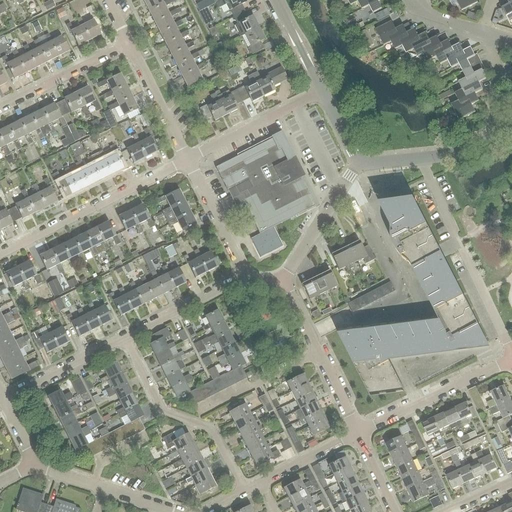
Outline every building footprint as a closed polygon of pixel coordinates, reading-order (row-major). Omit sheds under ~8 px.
[(52,0),(43,5),(46,11),(55,7),(52,0)] [(149,12),(163,5),(162,3),(160,0),(145,0),(144,1),(143,1),(144,2),(149,12)] [(168,0),(162,3),(163,5),(149,12),(149,13),(154,22),(154,23),(169,16),(168,14),(164,7),(172,3),(170,0),(168,0)] [(233,17),(245,11),(241,5),(246,2),(244,0),(221,0),(216,3),(218,8),(227,4),(233,17)] [(362,10),(369,6),(366,0),(356,0),(358,2),(362,10)] [(366,0),(369,6),(373,13),(382,9),(378,2),(381,0),(366,0)] [(478,3),(477,0),(457,0),(462,11),(478,3)] [(506,16),(511,13),(511,0),(507,0),(510,4),(502,8),(506,16)] [(87,9),(92,19),(97,17),(92,6),(87,9)] [(62,8),(55,12),(59,19),(66,16),(62,8)] [(207,9),(199,12),(202,19),(210,15),(207,9)] [(388,9),(375,16),(378,21),(391,15),(388,9)] [(175,10),(168,14),(169,16),(154,23),(155,23),(160,33),(159,33),(160,34),(174,26),(173,24),(170,18),(177,14),(175,10)] [(249,19),(245,11),(233,17),(237,24),(239,23),(244,35),(259,28),(253,16),(249,19)] [(469,13),(467,18),(477,22),(479,16),(469,13)] [(76,20),(80,27),(82,26),(89,41),(90,41),(99,36),(100,35),(93,21),(84,25),(80,18),(76,20)] [(181,21),(173,24),(174,26),(160,34),(165,44),(180,37),(179,35),(175,29),(183,25),(181,21)] [(384,46),(391,42),(387,34),(395,30),(391,22),(376,31),(384,46)] [(69,33),(71,32),(71,33),(78,46),(78,47),(79,46),(89,41),(82,26),(80,27),(73,31),(70,23),(66,25),(69,33)] [(352,33),(356,31),(359,29),(356,24),(351,26),(350,27),(352,33)] [(403,26),(395,30),(387,34),(391,42),(395,50),(402,46),(398,38),(407,33),(403,26)] [(243,36),(252,55),(264,49),(260,42),(264,39),(259,28),(244,35),(245,36),(243,36)] [(361,33),(368,47),(374,44),(368,30),(361,33)] [(410,41),(418,37),(414,30),(407,33),(398,38),(402,46),(406,53),(414,49),(410,41)] [(186,31),(179,35),(180,37),(165,44),(165,45),(166,45),(171,55),(170,55),(171,55),(185,48),(184,46),(181,39),(188,35),(186,31)] [(421,45),(429,41),(425,33),(418,37),(410,41),(414,49),(418,57),(425,54),(421,45)] [(44,36),(48,44),(50,43),(57,58),(58,57),(57,57),(67,52),(69,52),(68,51),(61,38),(62,37),(61,37),(52,42),(48,34),(44,36)] [(437,37),(429,41),(421,45),(425,54),(429,61),(436,57),(432,49),(441,45),(437,37)] [(33,42),(37,49),(39,48),(46,63),(47,63),(47,62),(57,57),(57,58),(50,43),(48,44),(41,47),(38,40),(33,42)] [(448,41),(441,45),(432,49),(436,57),(440,65),(448,61),(443,53),(452,48),(448,41)] [(192,42),(184,46),(185,48),(171,55),(171,56),(171,55),(176,65),(176,66),(191,58),(190,57),(186,50),(194,46),(192,42)] [(459,44),(452,48),(443,53),(448,61),(451,68),(459,65),(455,56),(463,52),(459,44)] [(23,47),(27,55),(28,54),(36,68),(46,63),(39,48),(37,49),(31,52),(27,45),(23,47)] [(467,60),(474,56),(471,48),(463,52),(455,56),(459,65),(463,71),(471,67),(470,65),(467,60)] [(12,53),(16,60),(18,59),(25,74),(25,73),(35,68),(35,69),(36,68),(28,54),(27,55),(20,58),(16,51),(15,51),(12,53)] [(197,53),(190,57),(191,58),(176,66),(181,76),(196,69),(195,67),(192,61),(199,57),(197,53)] [(467,60),(470,65),(480,60),(477,54),(474,56),(467,60)] [(5,66),(6,65),(7,65),(14,79),(13,79),(14,80),(15,79),(24,74),(25,74),(18,59),(16,60),(9,63),(5,56),(1,58),(5,66)] [(470,65),(471,67),(472,70),(482,65),(480,60),(470,65)] [(203,63),(195,67),(196,69),(181,76),(182,77),(187,87),(187,88),(188,87),(201,80),(202,80),(197,71),(205,68),(203,63)] [(475,75),(482,71),(485,70),(482,65),(472,70),(475,75)] [(475,75),(472,70),(471,67),(463,71),(466,79),(471,87),(479,83),(486,79),(482,71),(475,75)] [(287,79),(281,68),(274,71),(266,75),(267,77),(260,80),(256,72),(252,74),(264,97),(275,91),(272,87),(287,79)] [(244,86),(236,90),(242,102),(249,98),(252,103),(264,97),(252,74),(246,77),(250,85),(245,88),(244,86)] [(107,84),(111,91),(112,93),(126,86),(120,75),(107,82),(107,81),(106,82),(106,80),(98,84),(96,85),(99,89),(107,84)] [(482,90),(479,83),(471,87),(466,79),(459,83),(462,90),(467,98),(475,94),(482,90)] [(113,95),(117,103),(118,105),(132,98),(126,86),(112,93),(111,91),(102,96),(104,100),(113,95)] [(88,88),(75,94),(82,108),(85,106),(92,103),(97,112),(101,110),(96,100),(94,101),(88,88)] [(220,91),(215,94),(226,116),(237,110),(235,106),(242,102),(236,90),(229,94),(230,96),(224,99),(220,91)] [(479,102),(475,94),(467,98),(462,90),(455,94),(459,101),(463,110),(471,105),(479,102)] [(89,115),(85,106),(82,108),(75,94),(64,99),(64,100),(71,113),(70,113),(71,113),(81,108),(85,117),(89,115)] [(207,107),(207,105),(199,109),(205,121),(212,117),(214,121),(226,116),(215,94),(210,96),(214,104),(207,107)] [(137,110),(138,109),(132,98),(118,105),(117,103),(108,107),(110,111),(119,107),(124,117),(124,116),(137,110)] [(475,113),(471,105),(463,110),(459,101),(451,105),(459,121),(475,113)] [(54,104),(42,110),(49,124),(51,123),(59,119),(63,128),(67,126),(63,117),(61,118),(60,118),(54,105),(54,104)] [(42,110),(31,116),(38,130),(40,129),(47,125),(52,134),(56,132),(51,123),(49,124),(42,110)] [(110,111),(103,114),(110,129),(117,126),(110,111)] [(31,116),(19,121),(26,135),(29,134),(36,131),(40,140),(44,138),(40,129),(38,130),(31,116)] [(98,119),(93,122),(96,128),(99,133),(104,131),(98,119)] [(19,121),(8,127),(15,141),(17,140),(24,136),(29,145),(33,143),(29,134),(26,135),(19,121)] [(137,121),(132,124),(137,135),(143,132),(137,121)] [(60,142),(63,147),(79,139),(72,126),(68,128),(68,126),(63,129),(62,127),(61,128),(66,139),(60,142)] [(8,127),(0,131),(0,140),(3,147),(6,146),(13,142),(17,151),(22,149),(17,140),(15,141),(8,127)] [(148,140),(140,143),(138,144),(145,158),(157,152),(156,152),(150,139),(152,138),(147,129),(143,131),(148,140)] [(133,164),(145,158),(138,144),(140,143),(136,134),(132,136),(136,145),(126,150),(127,151),(133,163),(133,164)] [(315,206),(285,147),(286,146),(281,135),(216,168),(235,206),(236,206),(243,202),(247,209),(259,235),(315,206)] [(10,155),(6,146),(3,147),(0,140),(0,148),(2,148),(6,157),(10,155)] [(82,149),(79,142),(69,147),(73,153),(82,149)] [(60,149),(57,143),(50,146),(53,153),(60,149)] [(114,156),(107,160),(104,161),(111,175),(123,169),(123,168),(116,156),(117,156),(117,155),(118,154),(113,145),(109,147),(114,156)] [(102,162),(95,166),(93,167),(100,181),(111,175),(104,161),(107,160),(102,151),(98,153),(102,162)] [(91,168),(84,171),(82,172),(89,186),(100,181),(93,167),(95,166),(91,157),(87,159),(91,168)] [(80,173),(73,177),(71,178),(78,192),(89,186),(82,172),(84,171),(79,162),(77,163),(75,164),(80,173)] [(66,198),(78,192),(71,178),(73,177),(68,168),(64,170),(69,179),(59,184),(66,197),(66,198)] [(58,173),(51,176),(55,183),(61,180),(58,173)] [(47,189),(40,193),(38,194),(45,208),(57,202),(50,189),(50,188),(52,188),(47,178),(43,180),(47,189)] [(36,195),(29,198),(27,200),(34,214),(45,208),(38,194),(40,193),(36,184),(32,186),(36,195)] [(54,189),(51,190),(57,202),(60,201),(54,189)] [(22,219),(22,220),(34,214),(27,200),(29,198),(25,190),(21,192),(25,201),(15,206),(16,206),(22,219)] [(166,200),(170,207),(171,210),(185,202),(179,190),(178,191),(165,197),(164,196),(156,200),(158,204),(166,200)] [(371,399),(406,395),(390,363),(491,350),(418,208),(414,200),(379,205),(383,212),(384,212),(396,237),(392,239),(402,259),(407,257),(438,318),(422,319),(369,325),(370,327),(363,328),(362,326),(336,330),(371,399)] [(0,206),(3,212),(0,213),(0,229),(0,230),(12,224),(5,211),(6,211),(5,211),(7,210),(2,201),(0,202),(0,206)] [(172,212),(175,219),(177,221),(190,214),(185,202),(171,210),(170,207),(162,212),(164,216),(172,212)] [(243,202),(236,206),(239,213),(247,209),(243,202)] [(142,205),(130,211),(137,225),(139,224),(146,221),(150,229),(151,228),(154,227),(150,219),(149,219),(148,219),(142,206),(142,205)] [(143,232),(139,224),(137,225),(130,211),(118,217),(118,218),(119,218),(125,231),(135,226),(139,234),(143,232)] [(196,225),(190,214),(177,221),(175,219),(168,223),(170,227),(178,223),(182,232),(183,232),(195,225),(196,225)] [(108,222),(96,228),(103,242),(105,241),(112,238),(116,246),(120,244),(116,235),(115,236),(108,223),(109,223),(108,222)] [(96,228),(85,234),(92,248),(94,247),(101,243),(105,251),(109,249),(105,241),(103,242),(96,228)] [(273,228),(251,239),(260,258),(282,247),(273,228)] [(85,234),(73,240),(80,254),(82,253),(90,249),(94,257),(98,255),(94,247),(92,248),(85,234)] [(73,240),(62,245),(69,259),(71,258),(78,255),(82,263),(86,261),(82,253),(80,254),(73,240)] [(375,260),(368,246),(362,248),(359,241),(349,246),(357,261),(363,259),(365,264),(375,260)] [(62,245),(51,251),(58,265),(60,264),(67,260),(71,268),(75,266),(71,258),(69,259),(62,245)] [(172,246),(165,249),(169,258),(176,255),(172,246)] [(357,261),(349,246),(340,250),(348,266),(357,261)] [(193,252),(197,259),(199,258),(206,273),(207,273),(207,272),(216,267),(217,268),(218,267),(217,267),(210,253),(201,257),(197,250),(193,252)] [(338,271),(348,266),(340,250),(331,255),(338,271)] [(64,272),(60,264),(58,265),(51,251),(39,257),(40,257),(46,270),(46,271),(56,266),(60,274),(64,272)] [(186,265),(188,264),(188,265),(195,278),(195,279),(196,278),(206,273),(199,258),(197,259),(190,263),(187,255),(183,257),(186,265)] [(29,262),(17,268),(24,282),(26,281),(33,277),(37,285),(41,283),(37,275),(36,276),(36,275),(29,262),(30,262),(29,262)] [(136,271),(132,263),(124,267),(128,275),(136,271)] [(161,268),(165,276),(167,275),(174,289),(175,289),(184,284),(185,284),(186,283),(185,283),(179,269),(178,269),(169,273),(165,266),(161,268)] [(30,289),(26,281),(24,282),(17,268),(6,274),(12,287),(12,288),(22,283),(26,291),(30,289)] [(150,274),(154,281),(156,280),(164,295),(164,294),(174,289),(167,275),(165,276),(158,279),(155,271),(150,274)] [(329,271),(320,275),(328,291),(337,286),(329,271)] [(3,276),(7,284),(9,289),(12,287),(6,274),(3,276)] [(311,280),(318,296),(328,291),(320,275),(311,280)] [(140,279),(144,286),(145,285),(153,300),(163,295),(164,295),(156,280),(154,281),(148,284),(144,277),(140,279)] [(75,278),(67,283),(70,290),(79,285),(75,278)] [(57,279),(47,284),(54,297),(64,292),(57,279)] [(311,280),(301,284),(309,300),(318,296),(311,280)] [(129,284),(133,292),(135,291),(142,306),(143,305),(142,305),(152,300),(153,300),(145,285),(144,286),(137,290),(133,282),(129,284)] [(350,303),(346,305),(350,313),(395,291),(391,283),(354,301),(350,303)] [(91,285),(85,287),(89,295),(94,292),(91,285)] [(118,290),(122,297),(124,296),(131,311),(132,311),(132,310),(142,305),(142,306),(135,291),(133,292),(126,295),(123,288),(118,290)] [(112,303),(113,302),(113,303),(120,316),(120,317),(121,316),(131,311),(124,296),(122,297),(116,301),(112,293),(108,295),(112,303)] [(87,306),(91,313),(93,312),(101,327),(101,326),(111,321),(112,321),(112,320),(111,321),(104,307),(105,307),(104,306),(95,311),(91,304),(87,306)] [(77,311),(80,318),(83,317),(90,332),(100,327),(101,327),(93,312),(91,313),(85,316),(81,309),(77,311)] [(204,332),(211,328),(223,322),(218,311),(205,317),(209,324),(202,328),(204,332)] [(1,317),(0,314),(0,323),(12,317),(10,313),(1,317)] [(70,324),(71,323),(71,324),(78,337),(78,338),(80,337),(89,332),(90,332),(83,317),(80,318),(74,322),(70,314),(66,316),(70,324)] [(0,323),(0,338),(10,334),(6,326),(14,321),(12,317),(0,323)] [(223,322),(211,328),(214,335),(207,339),(209,342),(228,332),(223,322)] [(45,327),(48,335),(50,334),(58,348),(68,343),(69,342),(62,328),(53,333),(49,325),(45,327)] [(190,338),(196,336),(191,326),(186,329),(190,338)] [(162,340),(170,336),(166,329),(153,336),(156,342),(150,345),(155,356),(168,350),(175,347),(173,343),(166,347),(162,340)] [(38,351),(39,351),(44,349),(46,353),(46,354),(47,353),(57,348),(58,348),(50,334),(48,335),(42,338),(38,330),(30,334),(38,351)] [(183,330),(178,333),(183,342),(188,340),(183,330)] [(209,342),(211,346),(218,342),(221,349),(234,343),(228,332),(209,342)] [(0,338),(0,354),(25,342),(22,337),(14,342),(10,334),(0,338)] [(203,345),(201,341),(193,345),(196,349),(203,345)] [(0,354),(0,358),(4,367),(22,358),(18,350),(27,346),(25,342),(0,354)] [(221,349),(225,356),(218,360),(220,364),(239,354),(234,343),(221,349)] [(196,349),(198,354),(205,350),(203,345),(196,349)] [(161,367),(180,357),(178,354),(178,353),(171,357),(168,350),(155,356),(161,367)] [(235,370),(241,367),(245,365),(239,354),(220,364),(222,367),(229,364),(232,371),(235,370)] [(175,364),(182,361),(180,357),(161,367),(166,378),(178,371),(175,364)] [(205,367),(212,364),(209,357),(202,360),(205,367)] [(41,365),(41,364),(37,358),(40,365),(37,366),(35,362),(26,367),(22,358),(4,367),(11,380),(41,365)] [(100,380),(102,383),(109,380),(121,374),(116,363),(103,369),(107,376),(100,380)] [(241,381),(247,378),(241,367),(235,370),(241,381)] [(213,380),(217,378),(213,369),(208,371),(213,380)] [(236,384),(241,381),(235,370),(232,371),(230,372),(236,384)] [(182,379),(178,371),(166,378),(172,388),(190,379),(189,375),(182,379)] [(230,386),(236,384),(230,372),(225,375),(230,386)] [(109,380),(112,387),(105,390),(107,394),(126,384),(121,374),(109,380)] [(225,389),(230,386),(225,375),(219,378),(225,389)] [(303,375),(286,383),(291,392),(308,384),(303,375)] [(88,391),(94,388),(88,377),(83,379),(88,391)] [(220,392),(225,389),(219,378),(214,380),(220,392)] [(78,396),(86,392),(79,379),(71,383),(78,396)] [(186,386),(192,383),(190,379),(172,388),(177,399),(187,394),(189,393),(186,386)] [(214,395),(220,392),(214,380),(209,383),(214,395)] [(209,397),(214,395),(209,383),(203,386),(209,397)] [(107,394),(109,397),(116,394),(119,401),(132,395),(126,384),(107,394)] [(308,384),(291,392),(295,401),(312,393),(308,384)] [(204,400),(209,397),(203,386),(198,389),(204,400)] [(487,404),(490,409),(511,400),(505,387),(491,393),(494,400),(487,404)] [(198,403),(204,400),(198,389),(192,391),(198,403)] [(486,412),(475,389),(469,392),(480,414),(486,412)] [(267,393),(271,401),(278,398),(273,390),(267,393)] [(71,395),(64,398),(60,391),(48,397),(53,408),(66,402),(73,399),(71,395)] [(192,391),(189,393),(187,394),(193,406),(198,403),(192,391)] [(83,402),(90,399),(87,393),(80,396),(83,402)] [(312,393),(295,401),(299,410),(316,402),(312,393)] [(119,401),(123,408),(116,411),(118,415),(137,406),(132,395),(119,401)] [(269,404),(265,395),(258,398),(263,407),(269,404)] [(282,408),(278,398),(271,401),(276,411),(282,408)] [(493,425),(495,429),(511,421),(509,416),(511,415),(511,402),(511,400),(490,409),(493,416),(500,412),(503,419),(497,422),(497,423),(493,425)] [(59,419),(78,409),(76,405),(69,409),(66,402),(53,408),(59,419)] [(87,411),(94,407),(91,402),(85,406),(87,411)] [(301,414),(304,419),(321,410),(316,402),(299,410),(295,412),(297,416),(301,414)] [(472,415),(476,413),(473,406),(469,408),(466,403),(455,408),(465,428),(470,425),(466,418),(472,415)] [(263,407),(266,414),(273,411),(269,404),(263,407)] [(233,422),(250,414),(245,405),(229,413),(233,422)] [(133,421),(139,419),(143,416),(137,406),(118,415),(120,419),(127,415),(130,423),(133,421)] [(276,411),(280,419),(286,416),(282,408),(276,411)] [(465,428),(455,408),(444,413),(450,425),(452,430),(459,427),(460,430),(465,428)] [(64,430),(76,424),(72,416),(80,413),(78,409),(59,419),(64,430)] [(325,420),(321,410),(304,419),(300,421),(301,424),(305,422),(308,428),(325,420)] [(433,418),(439,430),(450,425),(444,413),(433,418)] [(238,431),(255,423),(250,414),(233,422),(238,431)] [(291,425),(286,416),(280,419),(285,428),(291,425)] [(95,427),(102,423),(99,418),(92,421),(95,427)] [(443,438),(439,430),(433,418),(422,424),(428,436),(434,433),(437,441),(443,438)] [(139,419),(133,421),(139,433),(145,430),(139,419)] [(329,428),(325,420),(308,428),(304,430),(306,433),(310,431),(312,437),(329,428)] [(133,421),(130,423),(128,424),(134,436),(139,433),(133,421)] [(511,438),(508,440),(511,445),(511,444),(511,421),(495,429),(497,434),(502,432),(502,433),(509,430),(511,437),(511,438)] [(407,424),(416,444),(422,441),(413,422),(407,424)] [(242,440),(259,431),(255,423),(238,431),(242,440)] [(69,440),(88,430),(87,427),(80,431),(76,424),(64,430),(69,440)] [(128,424),(122,427),(128,438),(134,436),(128,424)] [(295,434),(291,425),(285,428),(289,437),(295,434)] [(122,427),(117,430),(123,441),(128,438),(122,427)] [(98,432),(101,437),(108,434),(105,428),(98,432)] [(75,451),(85,446),(87,445),(84,438),(91,434),(88,430),(69,440),(75,451)] [(117,430),(112,432),(118,444),(123,441),(117,430)] [(247,449),(264,440),(259,431),(242,440),(247,449)] [(475,431),(467,435),(469,439),(477,435),(475,431)] [(112,432),(106,435),(112,447),(118,444),(112,432)] [(162,439),(168,450),(174,447),(177,451),(193,443),(189,434),(176,441),(173,433),(162,439)] [(294,445),(298,454),(304,451),(295,434),(289,437),(293,446),(294,445)] [(106,435),(101,438),(107,449),(112,447),(106,435)] [(462,443),(469,439),(467,435),(460,438),(462,443)] [(387,444),(392,456),(407,449),(402,437),(387,444)] [(101,438),(96,441),(101,452),(107,449),(101,438)] [(291,448),(287,439),(283,441),(280,443),(284,452),(291,448)] [(471,443),(473,447),(481,444),(479,439),(471,443)] [(264,440),(247,449),(251,457),(268,449),(264,440)] [(454,440),(446,445),(448,449),(456,445),(454,440)] [(96,441),(90,443),(96,455),(101,452),(96,441)] [(426,448),(422,441),(416,444),(420,451),(426,448)] [(433,456),(448,449),(446,445),(437,449),(434,442),(428,445),(433,456)] [(497,451),(504,448),(501,442),(495,445),(497,451)] [(87,445),(85,446),(91,458),(96,455),(90,443),(87,445)] [(177,452),(179,456),(181,461),(198,452),(193,443),(177,451),(177,452)] [(473,447),(471,443),(463,446),(465,451),(473,447)] [(277,451),(271,454),(268,449),(251,457),(256,466),(272,458),(274,461),(280,457),(277,451)] [(392,456),(398,468),(413,461),(407,449),(392,456)] [(452,457),(459,454),(457,449),(449,453),(452,457)] [(504,449),(498,452),(504,465),(510,462),(504,449)] [(476,453),(480,461),(486,474),(497,468),(491,455),(485,458),(481,450),(476,453)] [(168,456),(170,460),(179,456),(177,452),(168,456)] [(202,461),(198,452),(181,461),(173,465),(175,469),(184,465),(186,469),(202,461)] [(444,461),(452,457),(449,453),(442,456),(444,461)] [(469,466),(475,479),(486,474),(480,461),(476,453),(471,455),(475,463),(469,466)] [(458,471),(464,484),(475,479),(469,466),(464,468),(457,455),(452,457),(458,471)] [(329,465),(334,474),(350,466),(346,457),(329,465)] [(430,458),(425,460),(429,468),(434,466),(430,458)] [(202,461),(186,469),(190,478),(207,469),(202,461)] [(398,468),(403,479),(418,472),(413,461),(398,468)] [(319,464),(313,467),(320,481),(324,479),(326,478),(319,464)] [(338,483),(355,475),(350,466),(334,474),(338,483)] [(207,469),(190,478),(195,487),(211,478),(207,469)] [(312,485),(316,483),(308,469),(303,472),(311,486),(312,485)] [(431,474),(434,480),(439,477),(436,471),(431,474)] [(464,484),(458,471),(447,476),(453,489),(464,484)] [(403,479),(408,491),(423,483),(418,472),(403,479)] [(338,483),(342,492),(359,484),(355,475),(338,483)] [(445,489),(439,477),(434,480),(439,491),(445,489)] [(211,478),(195,487),(199,496),(216,487),(211,478)] [(284,489),(289,498),(305,489),(311,486),(308,482),(303,485),(300,480),(284,489)] [(424,484),(423,483),(408,491),(414,502),(429,495),(426,489),(436,485),(434,480),(424,484)] [(363,493),(359,484),(342,492),(346,501),(363,493)] [(44,511),(46,508),(39,506),(43,496),(23,489),(15,510),(20,511),(44,511)] [(305,489),(289,498),(293,506),(309,498),(305,489)] [(181,502),(192,497),(189,491),(178,496),(181,502)] [(363,493),(346,501),(350,510),(367,503),(363,493)] [(502,507),(504,511),(511,511),(511,494),(508,496),(511,503),(502,507)] [(293,506),(296,511),(303,511),(314,506),(309,498),(293,506)] [(75,506),(56,500),(52,510),(46,508),(44,511),(79,511),(81,510),(75,508),(75,506)] [(367,503),(350,510),(351,511),(368,511),(371,511),(367,503)]
